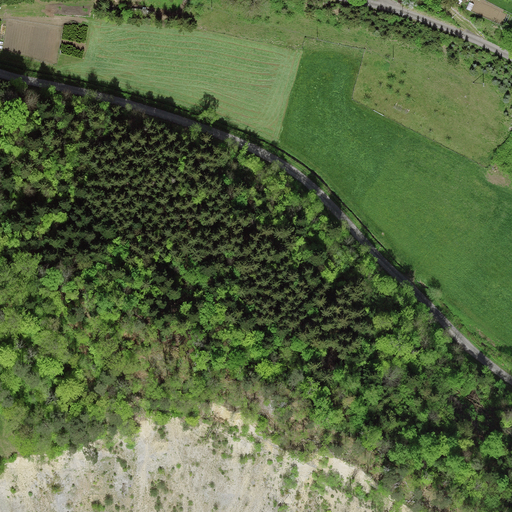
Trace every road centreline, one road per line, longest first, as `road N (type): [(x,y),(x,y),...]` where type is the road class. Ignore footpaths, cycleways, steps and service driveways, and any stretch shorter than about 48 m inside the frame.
road 1 (unclassified): [(511,380),(280,164),(139,105),(0,74)]
road 2 (unclassified): [(330,0),(407,16),(511,60)]
